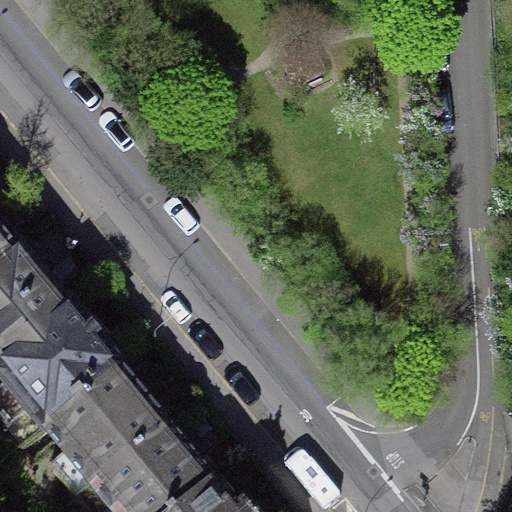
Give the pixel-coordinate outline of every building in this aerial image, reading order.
[(0,262),(21,245),(12,234),(3,222),(0,224),(0,262)] [(21,245),(0,262),(0,359),(70,302),(68,301),(65,303),(26,256),(19,247),(21,245)] [(77,311),(70,302),(0,359),(0,377),(6,385),(0,390),(0,418),(7,427),(27,410),(43,429),(121,364),(77,311)] [(122,366),(121,364),(43,429),(44,431),(46,429),(66,453),(50,467),(76,499),(165,425),(158,416),(119,368),(122,366)] [(165,425),(76,499),(79,502),(78,503),(74,511),(177,511),(215,481),(214,479),(212,480),(205,472),(165,425)] [(215,481),(177,511),(250,511),(244,505),(239,509),(215,481)]
